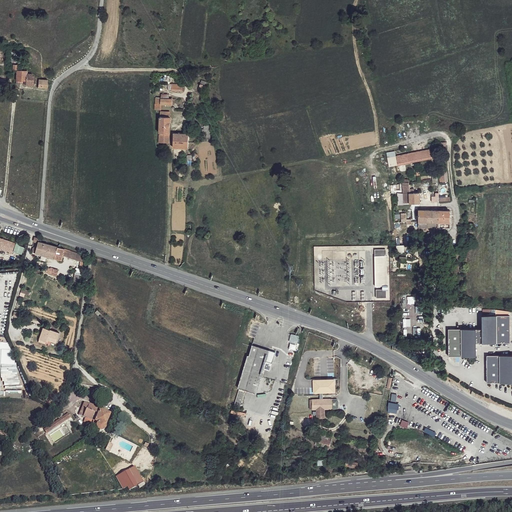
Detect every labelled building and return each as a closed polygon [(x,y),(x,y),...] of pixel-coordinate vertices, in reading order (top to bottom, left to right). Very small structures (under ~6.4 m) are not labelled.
[(9,52),(9,64),(14,64),(14,69),(18,70),(19,52),(9,52)] [(18,70),(17,80),(27,81),(26,84),(26,85),(34,85),(34,76),(33,76),(33,74),(31,74),(29,72),(28,70),(18,70)] [(39,80),(38,88),(47,88),(48,80),(46,80),(39,80)] [(161,98),(161,104),(156,103),(155,109),(162,109),(163,107),(163,104),(173,104),(173,97),(170,97),(171,99),(161,98)] [(170,112),(161,112),(160,143),(170,143),(170,112)] [(178,133),(174,133),(174,147),(189,147),(189,141),(189,133),(181,133),(181,132),(178,132),(178,133)] [(430,148),(396,156),(398,165),(432,158),(430,148)] [(395,151),(386,152),(389,167),(398,165),(396,156),(395,151)] [(447,171),(439,172),(440,182),(448,181),(447,171)] [(409,183),(403,183),(404,193),(404,201),(404,203),(420,202),(420,193),(414,193),(414,189),(410,189),(409,183)] [(419,210),(419,228),(428,227),(430,227),(433,227),(452,228),(452,223),(451,211),(428,210),(419,210)] [(406,213),(401,213),(401,222),(411,222),(411,219),(406,219),(406,213)] [(41,240),(35,237),(35,242),(38,243),(37,246),(34,248),(33,252),(43,255),(46,244),(41,242),(41,240)] [(14,245),(0,238),(0,251),(10,256),(14,245)] [(24,246),(20,244),(21,241),(17,240),(13,251),(22,254),(24,246)] [(66,250),(46,244),(43,255),(48,256),(63,261),(64,257),(66,250)] [(386,249),(375,249),(376,285),(387,285),(386,249)] [(85,256),(66,250),(64,257),(83,263),(85,256)] [(83,263),(64,257),(63,261),(82,266),(83,263)] [(48,267),(47,274),(57,275),(59,268),(48,267)] [(386,289),(376,289),(376,298),(386,297),(386,289)] [(508,341),(510,313),(482,313),(482,326),(448,328),(447,355),(475,358),(477,342),(508,341)] [(420,334),(420,322),(406,323),(406,335),(420,334)] [(38,341),(46,344),(48,332),(42,330),(38,341)] [(58,336),(48,332),(46,344),(54,347),(58,336)] [(301,336),(294,334),(292,341),(299,343),(301,336)] [(278,352),(255,345),(241,389),(248,391),(258,394),(266,368),(269,369),(271,363),(275,364),(278,352)] [(511,354),(488,355),(488,366),(487,382),(511,382),(511,354)] [(106,390),(100,387),(97,394),(103,396),(106,390)] [(248,391),(241,389),(237,402),(236,407),(242,409),(243,406),(248,391)] [(101,408),(84,401),(80,416),(86,418),(85,422),(89,424),(92,423),(93,421),(94,421),(94,423),(94,424),(95,425),(96,426),(97,427),(98,427),(98,428),(99,429),(100,430),(102,430),(104,430),(106,429),(107,427),(107,425),(112,413),(101,410),(101,408)] [(68,415),(45,431),(47,435),(71,418),(68,415)] [(436,432),(426,427),(424,431),(434,436),(436,432)] [(8,430),(0,433),(1,439),(10,437),(8,430)] [(329,436),(320,433),(319,438),(318,438),(317,442),(329,445),(327,450),(335,452),(338,439),(329,437),(329,436)] [(136,466),(117,476),(124,490),(131,486),(132,488),(138,485),(140,488),(146,484),(136,466)]
